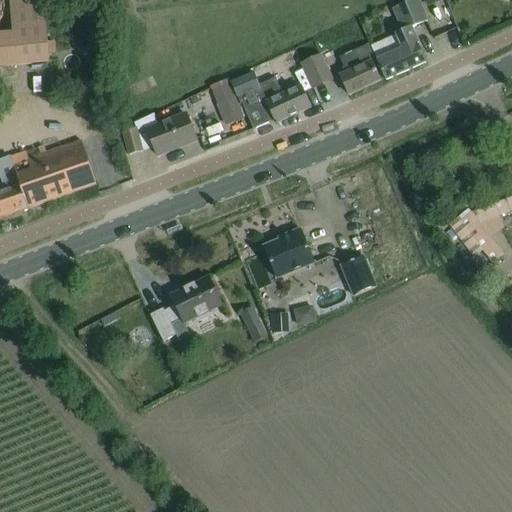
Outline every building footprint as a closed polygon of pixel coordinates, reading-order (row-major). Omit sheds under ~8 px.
[(13,32),(0,32),(0,67),(46,64),(41,7),(41,4),(40,0),(13,0),(10,0),(10,7),(11,9),(13,32)] [(397,36),(370,47),(377,62),(377,63),(385,81),(425,63),(410,29),(426,22),(418,4),(416,0),(413,0),(393,9),(403,32),(397,35),(397,36)] [(379,82),(371,64),(375,62),(368,45),(339,59),(346,74),(340,77),(348,96),(379,82)] [(331,81),(320,56),(302,64),(313,89),(331,81)] [(310,109),(302,90),(301,87),(282,95),(275,79),(258,86),(253,74),(230,84),(240,106),(242,106),(245,112),(253,131),(270,123),(257,91),(260,90),(276,124),(310,109)] [(229,82),(210,89),(216,106),(225,127),(244,119),(236,98),(229,82)] [(196,142),(188,123),(186,116),(158,127),(153,115),(135,124),(136,129),(122,133),(128,156),(142,153),(141,149),(152,145),(157,157),(196,142)] [(25,147),(42,142),(39,133),(22,137),(25,147)] [(0,218),(95,186),(89,167),(81,142),(28,160),(25,153),(9,158),(18,186),(0,192),(0,218)] [(511,198),(479,211),(483,222),(497,217),(511,211),(511,198)] [(472,216),(451,232),(473,261),(483,253),(493,266),(504,258),(491,241),(472,216)] [(288,238),(263,248),(276,280),(314,264),(300,230),(287,236),(288,238)] [(376,288),(363,258),(341,267),(353,298),(376,288)] [(223,278),(228,294),(242,290),(237,274),(223,278)] [(222,306),(208,279),(170,297),(175,308),(164,313),(163,310),(150,316),(163,343),(176,336),(171,326),(182,321),(184,325),(195,319),(197,323),(212,316),(210,312),(222,306)] [(297,327),(315,323),(311,304),(293,308),(297,327)] [(253,308),(240,314),(253,343),(266,336),(253,308)] [(116,313),(100,321),(101,324),(103,327),(119,319),(118,316),(116,313)] [(287,313),(269,313),(269,332),(287,332),(287,313)] [(168,371),(175,383),(190,375),(183,363),(168,371)]
